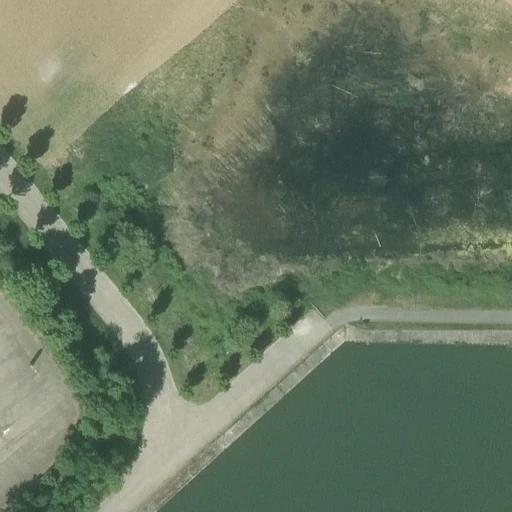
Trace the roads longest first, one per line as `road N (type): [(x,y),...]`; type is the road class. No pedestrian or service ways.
road 1 (unclassified): [(0,172),(135,341),(157,388),(165,462)]
road 2 (unclassified): [(333,318),(165,462)]
